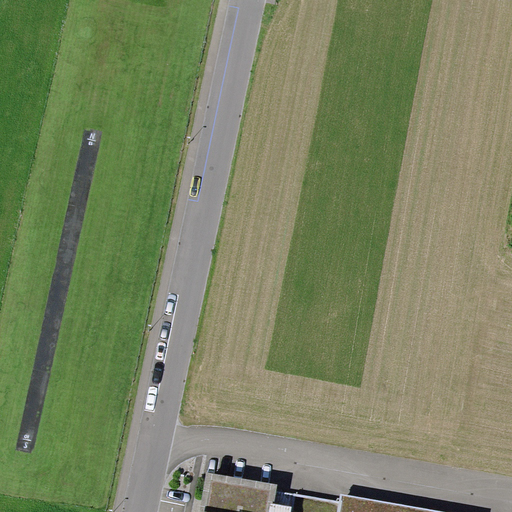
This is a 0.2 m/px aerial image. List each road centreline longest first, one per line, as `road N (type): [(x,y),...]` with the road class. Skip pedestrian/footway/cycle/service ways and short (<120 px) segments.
road 1 (residential): [(250,0),(134,511)]
road 2 (unknown): [(153,431),(511,486)]
